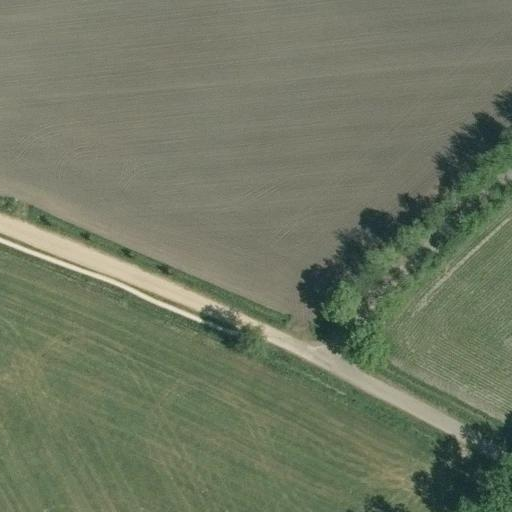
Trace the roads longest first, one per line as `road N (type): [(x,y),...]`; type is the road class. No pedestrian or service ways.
road 1 (track): [(0,225),(324,362)]
road 2 (unclassified): [(511,465),(324,362)]
